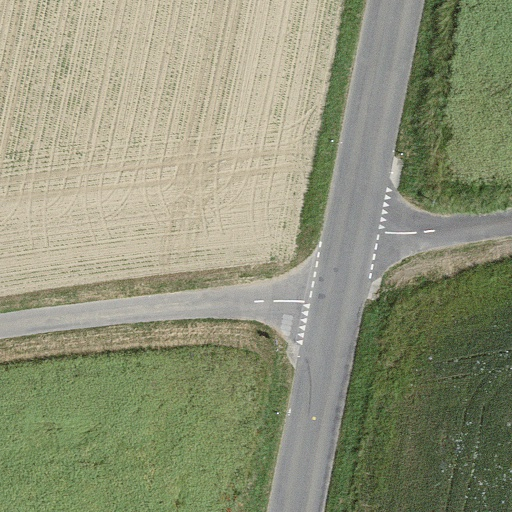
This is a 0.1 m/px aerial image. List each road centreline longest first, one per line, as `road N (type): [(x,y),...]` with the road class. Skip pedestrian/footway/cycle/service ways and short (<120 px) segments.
road 1 (unclassified): [(342,292),(0,327)]
road 2 (tertiary): [(353,239),(399,0)]
road 3 (tertiary): [(299,511),(342,292)]
road 4 (unclassified): [(353,239),(511,219)]
